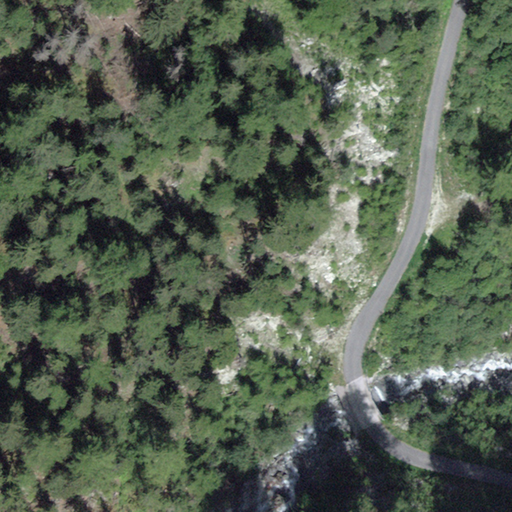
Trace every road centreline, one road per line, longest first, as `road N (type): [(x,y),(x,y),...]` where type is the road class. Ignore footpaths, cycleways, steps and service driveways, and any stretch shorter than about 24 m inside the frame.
road 1 (track): [(463,0),(431,115),(414,221),(353,347),(352,381)]
road 2 (track): [(511,481),(402,464),(370,426),(352,381)]
